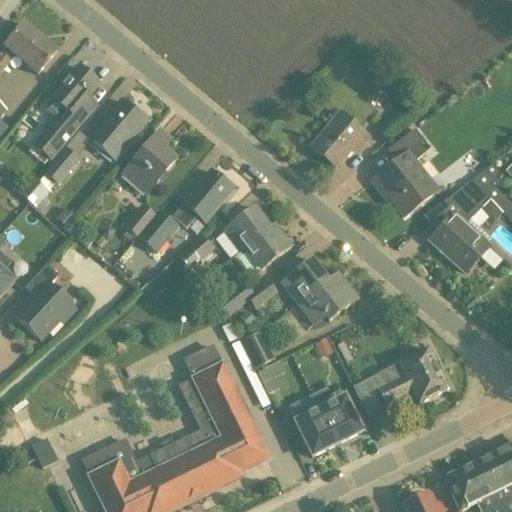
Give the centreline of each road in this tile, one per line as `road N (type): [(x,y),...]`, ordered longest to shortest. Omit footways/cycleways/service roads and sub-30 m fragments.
road 1 (tertiary): [(511,383),(69,0)]
road 2 (tertiary): [(290,511),(511,403)]
